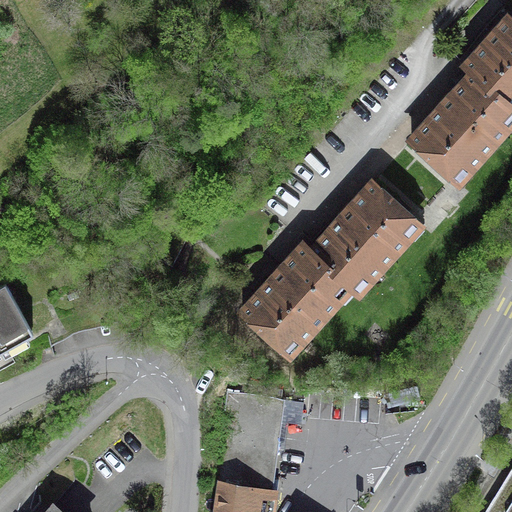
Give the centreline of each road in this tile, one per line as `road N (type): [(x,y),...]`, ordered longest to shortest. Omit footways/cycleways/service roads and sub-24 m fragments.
road 1 (primary): [(403,511),(511,326)]
road 2 (residential): [(0,500),(151,363)]
road 3 (residential): [(0,401),(62,368),(111,358),(151,363)]
road 4 (residential): [(151,363),(172,382),(185,413),(182,511)]
